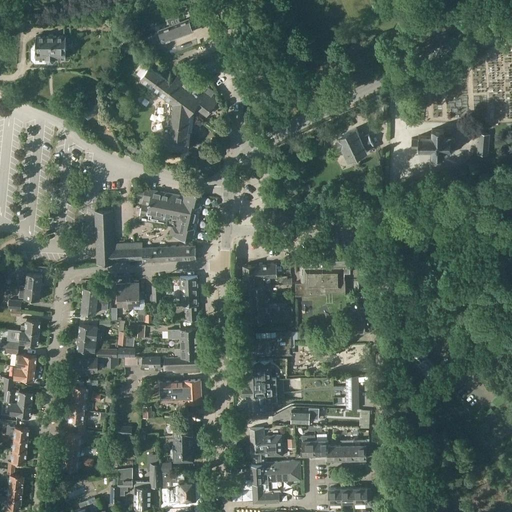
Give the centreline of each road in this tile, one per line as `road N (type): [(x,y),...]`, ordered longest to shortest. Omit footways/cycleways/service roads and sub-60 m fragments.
road 1 (residential): [(37,511),(61,287),(69,275),(224,265)]
road 2 (tertiary): [(250,152),(511,15)]
road 3 (tertiary): [(220,511),(224,265)]
road 4 (unclassified): [(230,187),(136,166),(12,98)]
road 5 (unclassified): [(250,152),(235,116),(239,51),(219,0)]
